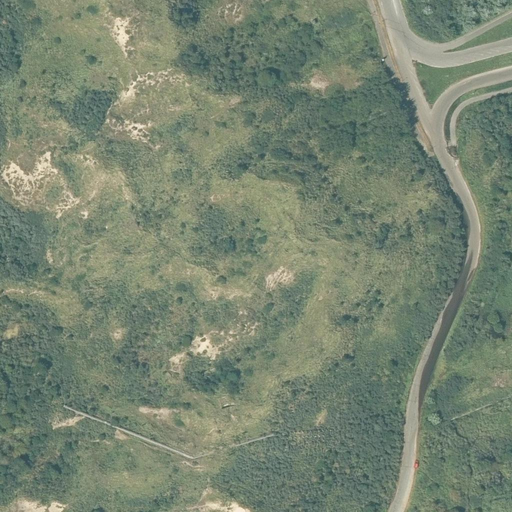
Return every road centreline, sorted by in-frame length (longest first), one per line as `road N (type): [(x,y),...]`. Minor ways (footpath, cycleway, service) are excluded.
road 1 (tertiary): [(392,511),(417,381),(471,246),(468,219),(430,134)]
road 2 (tertiary): [(511,46),(433,59),(390,32)]
